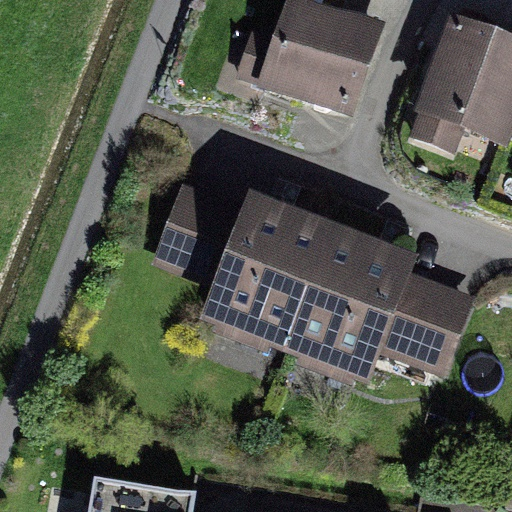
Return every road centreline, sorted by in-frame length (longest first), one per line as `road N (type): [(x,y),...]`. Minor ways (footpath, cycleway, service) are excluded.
road 1 (track): [(0,415),(163,0)]
road 2 (unknown): [(347,199),(431,0)]
